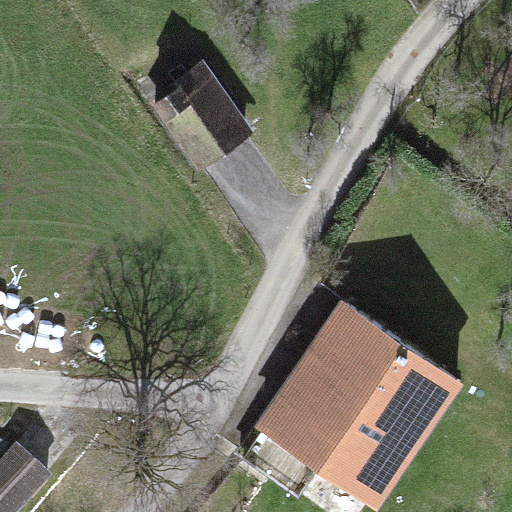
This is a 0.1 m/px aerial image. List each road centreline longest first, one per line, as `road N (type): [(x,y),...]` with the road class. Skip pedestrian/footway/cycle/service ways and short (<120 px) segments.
road 1 (residential): [(459,0),(433,30),(224,389)]
road 2 (track): [(141,511),(224,389),(0,386)]
